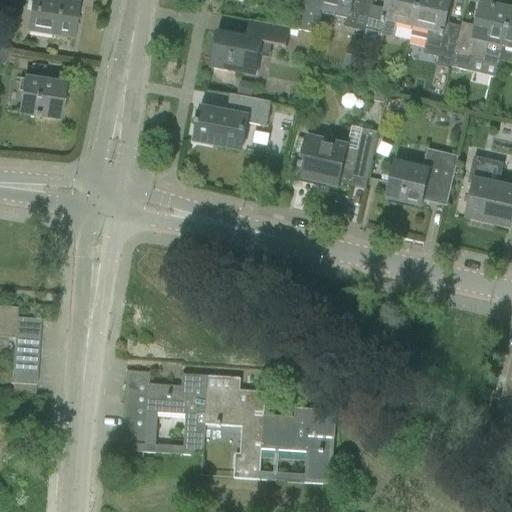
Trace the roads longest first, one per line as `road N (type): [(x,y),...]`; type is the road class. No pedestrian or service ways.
road 1 (residential): [(105,198),(511,294)]
road 2 (residential): [(69,511),(105,198)]
road 3 (residential): [(105,198),(143,0)]
